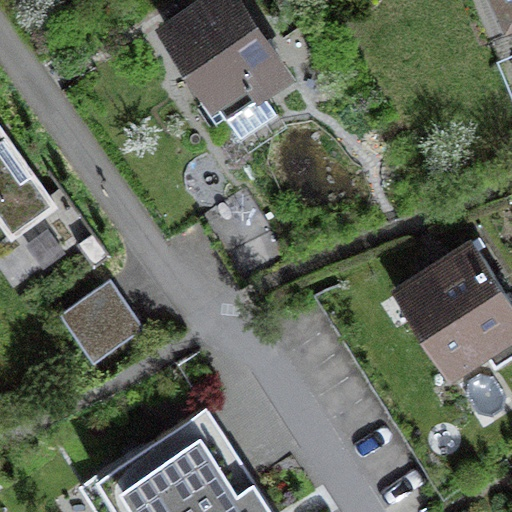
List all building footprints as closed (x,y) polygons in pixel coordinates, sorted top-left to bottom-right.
[(255,0),(180,0),(164,10),(224,110),(296,67),(255,0)] [(511,0),(490,0),(499,22),(511,16),(511,0)] [(0,115),(0,214),(12,232),(58,201),(0,115)] [(247,194),(211,216),(238,262),(275,241),(247,194)] [(511,294),(476,238),(397,289),(456,381),(511,344),(511,294)] [(112,280),(64,311),(94,358),(142,327),(112,280)] [(246,343),(131,413),(191,511),(261,511),(326,473),(246,343)]
